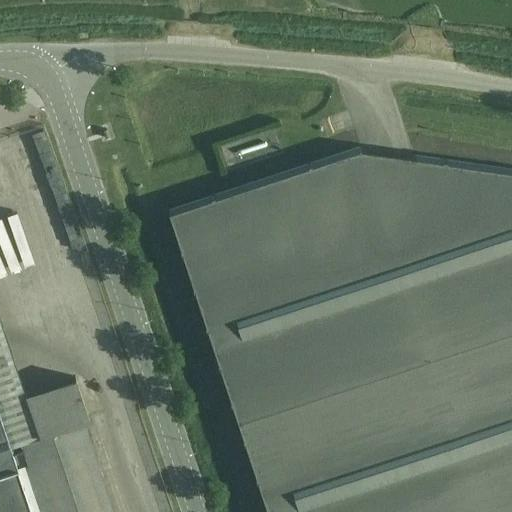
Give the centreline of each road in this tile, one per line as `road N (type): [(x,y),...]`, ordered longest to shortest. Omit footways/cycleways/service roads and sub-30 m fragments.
road 1 (residential): [(44,81),(84,56),(138,51),(511,88)]
road 2 (unclassified): [(197,511),(44,81)]
